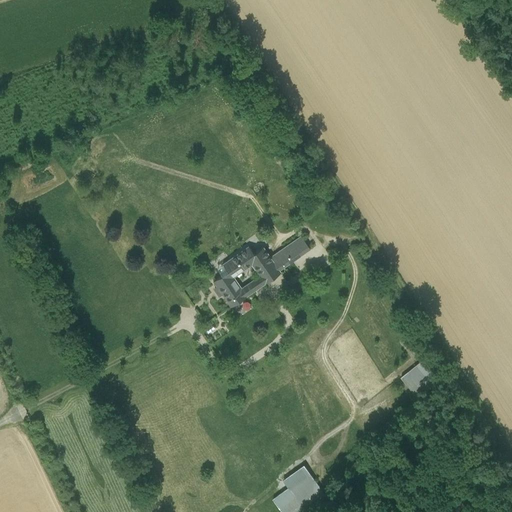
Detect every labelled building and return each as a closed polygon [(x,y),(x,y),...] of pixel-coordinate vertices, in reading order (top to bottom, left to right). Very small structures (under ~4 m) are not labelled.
[(99,136),(74,170),(92,183),(116,148),(99,136)] [(248,284),(253,292),(280,273),(278,270),(309,249),(301,237),(270,258),(263,248),(254,254),(248,247),(222,265),(227,272),(232,278),(251,264),(260,276),(248,284)] [(227,272),(213,281),(231,307),(245,296),(237,285),(232,278),(227,272)] [(245,279),(237,285),(245,296),(253,292),(248,284),(245,279)] [(422,358),(401,375),(411,388),(433,371),(422,358)] [(301,466),(282,481),(288,489),(302,508),(321,493),(301,466)] [(305,511),(302,508),(288,489),(273,499),(282,511),(305,511)]
